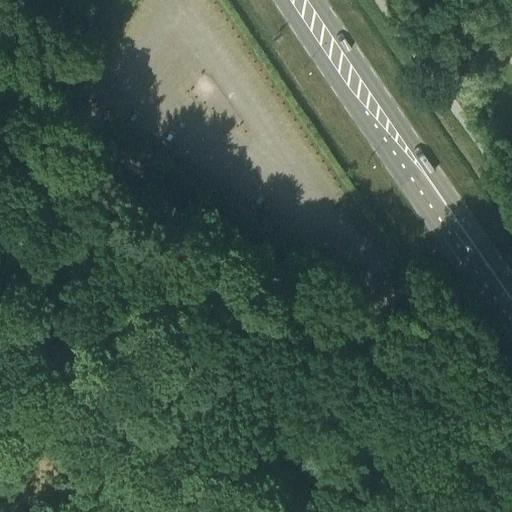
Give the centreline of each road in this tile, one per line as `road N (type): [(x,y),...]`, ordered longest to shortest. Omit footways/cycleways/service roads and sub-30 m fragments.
road 1 (unclassified): [(511,437),(0,77)]
road 2 (secondary): [(511,308),(304,0)]
road 3 (track): [(0,365),(222,511)]
